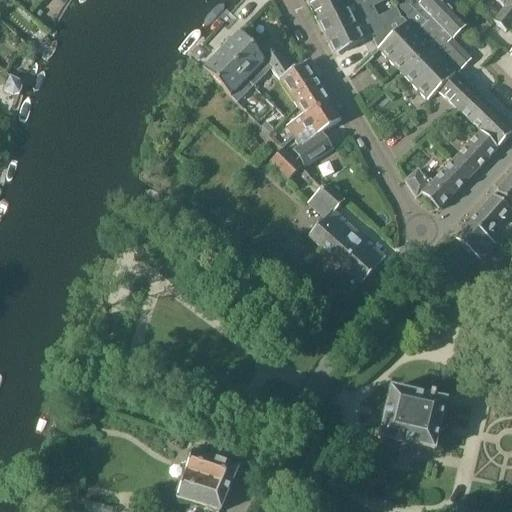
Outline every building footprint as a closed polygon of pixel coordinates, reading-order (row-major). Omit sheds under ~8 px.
[(359,0),(315,0),(308,4),(317,22),(359,0)] [(399,22),(387,0),(360,0),(359,0),(317,22),(333,55),(338,57),(364,44),(371,58),(377,51),(378,52),(377,51),(370,39),(399,22)] [(452,0),(403,0),(399,4),(404,13),(404,14),(408,19),(407,21),(421,35),(424,32),(442,51),(452,41),(451,40),(465,27),(451,11),(457,5),(452,0)] [(511,0),(495,0),(494,2),(504,10),(496,20),(509,30),(511,25),(511,0)] [(430,49),(406,23),(377,51),(378,52),(401,76),(430,49)] [(255,88),(271,71),(240,37),(223,54),(255,88)] [(456,75),(430,49),(401,76),(427,103),(438,93),(459,113),(475,98),(454,77),(456,75)] [(305,119),(329,104),(304,65),(291,74),(276,50),(264,58),(302,117),(286,127),(291,133),(308,123),(305,119)] [(255,88),(223,54),(205,73),(237,105),(255,88)] [(19,82),(10,77),(4,93),(12,97),(20,95),(22,89),(19,82)] [(511,135),(511,134),(475,98),(459,113),(481,133),(498,150),(511,135)] [(341,122),(329,104),(305,119),(308,123),(309,124),(292,136),(299,147),(287,155),(292,160),(301,169),(302,168),(304,170),(332,151),(321,134),(341,122)] [(481,133),(459,155),(449,146),(443,152),(470,179),(498,150),(481,133)] [(287,155),(280,148),(283,151),(270,164),(288,182),(300,171),(309,179),(310,178),(301,169),(292,160),(287,155)] [(470,179),(443,152),(442,153),(452,163),(432,183),(429,179),(426,181),(418,171),(405,183),(416,201),(422,196),(438,212),(470,179)] [(511,175),(497,193),(511,205),(511,175)] [(324,191),(323,192),(307,206),(324,220),(308,238),(362,286),(385,259),(334,214),(344,203),(329,190),(324,191)] [(511,211),(511,205),(497,193),(469,224),(479,232),(496,247),(497,247),(488,239),(511,212),(511,211)] [(479,232),(469,224),(455,240),(470,254),(481,264),(496,247),(479,232)] [(378,441),(435,454),(447,404),(390,391),(378,441)] [(216,453),(205,449),(203,456),(192,452),(177,500),(215,511),(220,511),(238,469),(236,468),(229,465),(232,456),(216,451),(216,453)]
